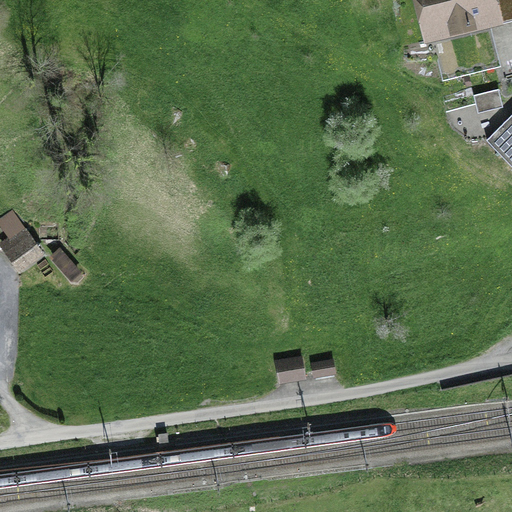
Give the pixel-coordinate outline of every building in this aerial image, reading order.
[(484,0),(399,0),(411,49),(491,31),(484,0)] [(511,114),(484,142),(511,170),(511,114)] [(25,239),(1,253),(17,279),(41,265),(25,239)] [(301,355),(274,360),(279,383),(306,378),(301,355)] [(333,358),(311,363),(315,380),(336,375),(333,358)]
